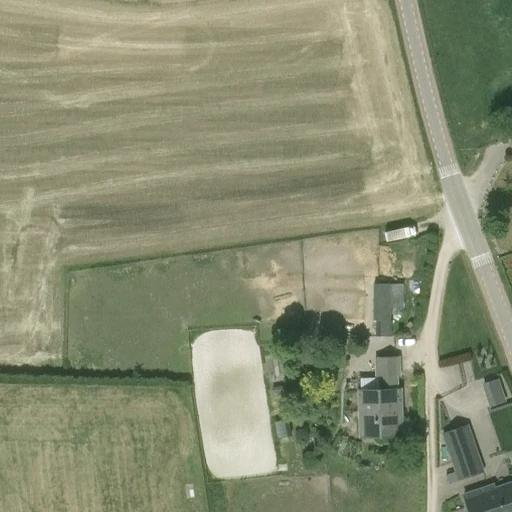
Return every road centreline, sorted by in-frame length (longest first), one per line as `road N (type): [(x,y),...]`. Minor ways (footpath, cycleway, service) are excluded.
road 1 (tertiary): [(511,336),(450,173),(407,0)]
road 2 (track): [(430,511),(431,328),(447,254),(470,224)]
